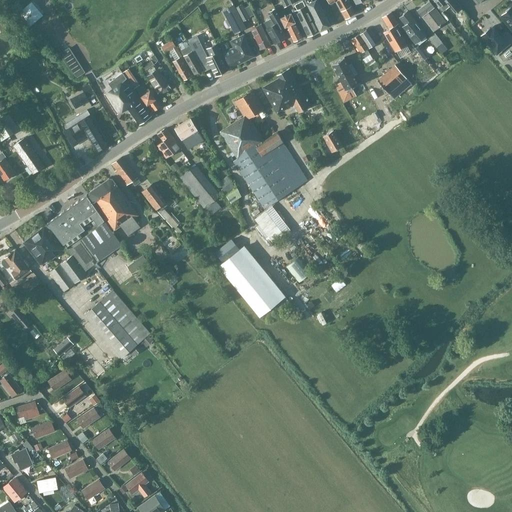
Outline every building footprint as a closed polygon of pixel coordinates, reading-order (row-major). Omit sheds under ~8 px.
[(305,0),(320,30),(330,25),(317,0),(305,0)] [(346,17),(355,12),(348,0),(327,0),(330,5),(337,1),(346,17)] [(434,31),(446,21),(429,0),(428,0),(417,9),(434,31)] [(456,0),(432,0),(441,10),(442,12),(450,6),(455,13),(462,8),(456,0)] [(42,14),(32,1),(11,18),(22,30),(42,14)] [(243,22),(236,8),(233,4),(222,10),(235,34),(246,28),(243,22)] [(242,4),(236,8),(243,22),(250,18),(249,17),(254,14),(250,5),(245,8),(242,4)] [(305,5),(295,10),(308,36),(318,31),(305,5)] [(511,7),(511,8),(510,7),(503,13),(504,14),(502,16),(511,28),(511,7)] [(284,26),(280,18),(275,8),(268,12),(271,18),(264,22),(275,43),(286,37),(281,27),(284,26)] [(416,43),(426,34),(408,11),(399,17),(405,24),(402,26),(416,43)] [(408,44),(396,24),(398,23),(392,12),(383,17),(388,25),(386,26),(388,30),(384,32),(396,51),(408,44)] [(290,13),(280,18),(284,26),(287,24),(295,40),(302,37),(293,19),(292,19),(290,13)] [(259,50),(271,44),(262,23),(250,29),(254,37),(253,37),(259,50)] [(502,36),(494,26),(490,29),(489,28),(482,34),(500,56),(511,47),(511,48),(511,36),(508,31),(502,36)] [(367,49),(375,43),(366,29),(352,38),(364,57),(370,54),(367,49)] [(186,38),(194,35),(191,30),(184,33),(186,38)] [(447,48),(435,32),(429,37),(441,53),(447,48)] [(253,52),(244,34),(229,41),(233,48),(224,53),(231,67),(255,55),(253,52)] [(193,75),(175,46),(176,45),(172,39),(162,46),(165,52),(169,49),(174,57),(173,61),(177,68),(184,80),(193,75)] [(194,39),(189,42),(193,49),(192,49),(198,59),(204,56),(199,46),(198,46),(194,39)] [(189,46),(185,40),(178,44),(182,50),(181,50),(187,62),(194,74),(202,70),(196,57),(189,46)] [(216,75),(229,68),(216,44),(209,47),(214,57),(208,59),(216,75)] [(430,56),(421,44),(415,48),(419,52),(425,59),(430,56)] [(59,53),(68,68),(77,62),(68,48),(59,53)] [(380,52),(384,59),(389,55),(385,49),(380,52)] [(419,52),(413,57),(419,64),(425,59),(419,52)] [(344,57),(331,64),(341,82),(335,85),(344,102),(356,95),(352,87),(358,84),(354,76),(357,74),(352,64),(349,66),(348,65),(344,57)] [(16,59),(10,64),(16,72),(23,66),(16,59)] [(151,61),(142,67),(144,70),(147,76),(160,96),(171,88),(158,69),(155,63),(153,64),(151,61)] [(77,62),(68,68),(69,69),(77,77),(84,72),(77,62)] [(434,71),(429,63),(422,69),(427,76),(434,71)] [(388,94),(406,78),(395,65),(377,81),(388,94)] [(44,72),(48,77),(53,73),(48,68),(44,72)] [(128,69),(123,72),(129,81),(134,78),(129,69),(128,69)] [(152,115),(134,89),(129,81),(123,72),(110,81),(114,86),(109,89),(110,90),(105,94),(117,111),(127,105),(139,123),(152,115)] [(291,73),(280,79),(281,82),(265,91),(279,116),(285,113),(286,114),(287,113),(283,108),(293,102),(301,117),(313,110),(309,104),(310,104),(309,102),(308,102),(291,73)] [(89,101),(88,99),(95,95),(89,84),(81,88),(83,92),(70,98),(75,108),(89,101)] [(149,91),(148,93),(142,85),(136,89),(141,97),(142,97),(152,112),(161,106),(153,95),(152,95),(149,91)] [(274,242),(290,229),(271,204),(307,180),(284,143),(277,132),(264,141),(250,119),(248,120),(247,119),(264,108),(253,91),(236,102),(245,116),(221,132),(237,157),(233,160),(264,208),(263,209),(264,210),(255,218),(274,242)] [(288,119),(296,133),(307,126),(293,104),(290,105),(296,115),(288,119)] [(87,110),(66,123),(76,140),(86,134),(97,152),(109,145),(87,110)] [(0,141),(13,132),(3,117),(0,118),(0,141)] [(194,144),(204,138),(191,117),(175,127),(188,148),(194,144)] [(163,141),(156,145),(166,158),(176,151),(171,144),(177,141),(166,127),(158,134),(163,141)] [(333,130),(323,137),(332,152),(342,146),(333,130)] [(33,173),(44,165),(24,138),(14,145),(33,173)] [(73,154),(78,163),(88,157),(83,148),(73,154)] [(11,175),(15,172),(5,158),(7,156),(3,151),(1,152),(1,153),(0,153),(0,160),(0,161),(0,160),(0,172),(5,179),(6,178),(8,178),(10,176),(11,175)] [(135,186),(141,181),(122,156),(113,163),(117,169),(115,170),(127,185),(132,181),(135,186)] [(175,162),(171,166),(175,171),(179,167),(175,162)] [(220,195),(204,174),(203,175),(194,163),(179,175),(205,207),(215,199),(220,195)] [(134,218),(139,214),(123,191),(122,192),(113,178),(109,178),(101,184),(99,182),(95,185),(95,187),(90,191),(89,195),(114,230),(121,225),(128,235),(140,226),(134,218)] [(232,181),(222,188),(225,193),(235,186),(232,181)] [(171,215),(161,205),(166,201),(153,183),(142,191),(156,209),(178,233),(182,230),(178,225),(180,223),(173,213),(171,215)] [(48,222),(72,255),(74,254),(85,270),(122,245),(86,195),(48,222)] [(215,199),(205,207),(211,216),(221,208),(215,199)] [(48,262),(63,250),(51,234),(53,232),(47,224),(24,242),(41,265),(47,260),(48,262)] [(232,239),(216,253),(223,262),(240,248),(232,239)] [(223,262),(218,265),(260,317),(285,296),(244,244),(240,248),(223,262)] [(9,264),(13,269),(11,271),(17,279),(30,270),(15,250),(12,253),(10,253),(5,256),(5,259),(1,262),(5,267),(9,264)] [(61,264),(75,283),(86,274),(72,255),(61,264)] [(298,257),(286,267),(299,283),(311,273),(298,257)] [(64,291),(75,283),(61,264),(49,272),(64,291)] [(84,314),(122,357),(129,351),(134,356),(145,347),(140,342),(150,333),(113,289),(84,314)] [(45,291),(33,299),(60,341),(72,334),(45,291)] [(28,319),(21,325),(24,329),(32,323),(28,319)] [(61,342),(54,349),(60,356),(67,350),(61,342)] [(70,348),(61,356),(66,361),(75,353),(70,348)] [(0,373),(1,375),(9,369),(5,363),(0,366),(0,373)] [(59,387),(71,379),(65,370),(49,381),(52,385),(56,382),(59,387)] [(13,396),(21,389),(9,374),(5,377),(8,381),(4,384),(13,396)] [(80,386),(63,398),(66,403),(71,400),(73,404),(86,395),(80,386)] [(94,405),(100,401),(96,395),(90,399),(94,405)] [(35,401),(17,407),(18,412),(23,411),(26,419),(40,414),(38,411),(43,409),(39,403),(36,404),(35,401)] [(78,419),(81,423),(85,420),(88,424),(100,416),(94,408),(78,419)] [(40,436),(55,431),(51,421),(32,428),(34,433),(39,431),(40,436)] [(93,440),(96,444),(100,441),(103,446),(115,437),(109,429),(93,440)] [(9,437),(13,443),(16,441),(17,444),(23,440),(22,439),(24,438),(20,433),(19,434),(17,431),(9,437)] [(77,437),(82,443),(87,439),(82,433),(77,437)] [(27,440),(23,443),(29,451),(33,448),(27,440)] [(55,451),(57,456),(71,450),(67,440),(49,448),(51,453),(55,451)] [(25,447),(11,454),(15,462),(17,462),(20,469),(33,464),(25,447)] [(119,467),(130,457),(124,449),(108,462),(112,466),(116,463),(119,467)] [(102,456),(96,461),(100,465),(106,460),(102,456)] [(74,475),(88,469),(83,459),(65,468),(68,473),(72,471),(74,475)] [(135,475),(140,471),(136,465),(131,470),(135,475)] [(141,473),(126,485),(129,489),(133,486),(137,490),(138,489),(145,496),(150,492),(144,484),(148,481),(141,473)] [(55,476),(37,480),(39,491),(57,488),(57,483),(55,476)] [(15,478),(3,487),(6,490),(15,501),(26,492),(15,478)] [(92,496),(104,488),(99,479),(82,490),(85,494),(89,492),(92,496)] [(111,492),(107,495),(110,500),(115,497),(111,492)] [(65,505),(74,498),(70,493),(61,501),(65,505)] [(159,511),(164,508),(155,496),(139,508),(142,511),(159,511)] [(2,506),(0,507),(0,511),(20,511),(19,511),(16,511),(9,501),(9,502),(8,500),(1,504),(2,506)] [(34,501),(24,509),(26,511),(29,511),(38,505),(34,501)]
